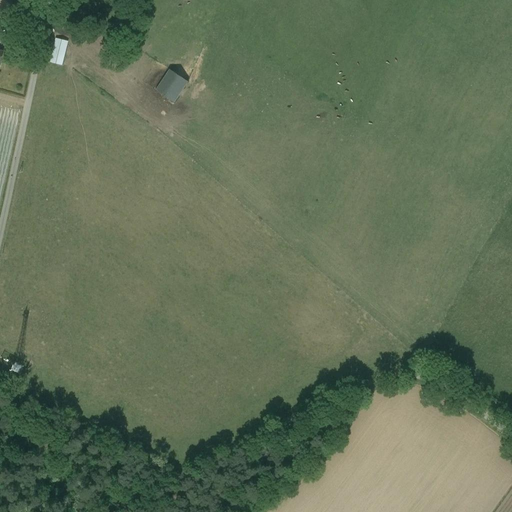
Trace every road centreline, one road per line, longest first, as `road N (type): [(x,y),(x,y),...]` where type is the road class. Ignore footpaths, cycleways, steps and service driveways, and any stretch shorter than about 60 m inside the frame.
road 1 (unclassified): [(511,434),(433,380),(390,376),(104,511)]
road 2 (unclassified): [(0,238),(51,0)]
